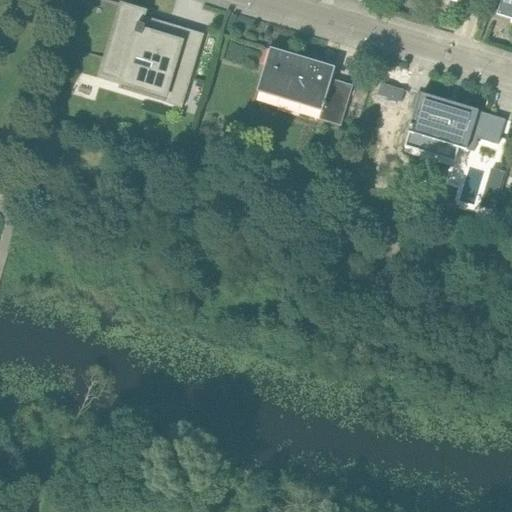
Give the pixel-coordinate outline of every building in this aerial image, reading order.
[(511,0),(503,0),(499,14),(511,17),(511,0)] [(119,77),(120,78),(125,79),(123,85),(167,98),(170,88),(171,88),(186,92),(203,37),(172,27),(167,26),(166,26),(165,26),(164,26),(163,26),(162,26),(162,27),(161,27),(160,27),(160,28),(159,28),(159,29),(158,30),(158,31),(142,26),(143,23),(145,19),(146,14),(147,12),(130,7),(121,4),(120,6),(123,7),(107,60),(112,61),(111,62),(111,63),(111,64),(111,66),(111,67),(111,68),(112,69),(112,70),(113,71),(113,72),(114,73),(115,74),(115,75),(116,75),(117,76),(118,77),(119,77)] [(353,86),(332,80),(335,68),(271,49),(258,92),(322,111),(319,120),(341,126),(353,86)] [(378,95),(401,102),(404,90),(381,83),(378,95)] [(409,132),(405,148),(455,163),(459,148),(466,150),(473,152),(477,138),(498,145),(505,121),(478,112),(421,94),(409,132)] [(492,169),(481,208),(493,212),(504,173),(492,169)]
